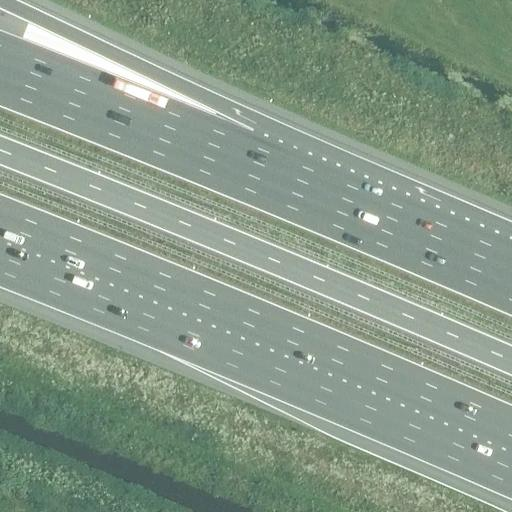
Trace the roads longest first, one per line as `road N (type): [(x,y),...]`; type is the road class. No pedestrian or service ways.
road 1 (motorway): [(0,241),(511,451)]
road 2 (motorway): [(0,151),(511,361)]
road 3 (motorway): [(261,166),(0,1)]
road 4 (motorway): [(261,166),(0,72)]
road 5 (unknown): [(511,246),(324,170),(378,217)]
road 6 (motorway): [(511,275),(261,166)]
